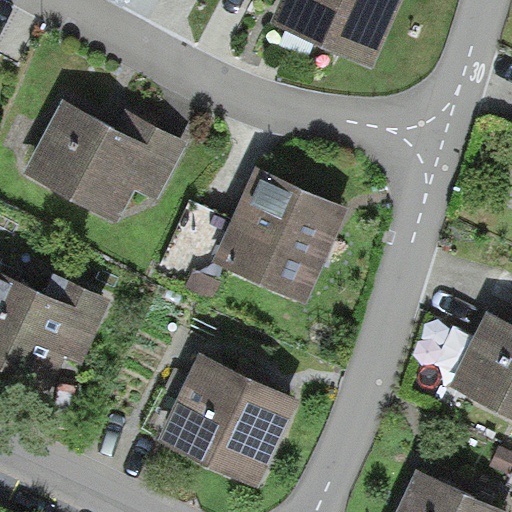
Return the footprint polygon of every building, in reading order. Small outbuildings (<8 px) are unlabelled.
[(366,68),(395,0),(280,0),(269,27),(366,68)] [(151,199),(178,146),(117,115),(108,134),(60,109),(25,177),(107,219),(124,185),(151,199)] [(301,300),(338,211),(252,176),(216,265),(301,300)] [(76,362),(103,300),(51,278),(42,298),(0,279),(0,361),(43,380),(54,353),(76,362)] [(511,415),(511,319),(508,328),(481,316),(448,386),(511,415)] [(292,400),(198,356),(157,443),(250,487),(292,400)] [(495,511),(412,476),(396,511),(495,511)]
